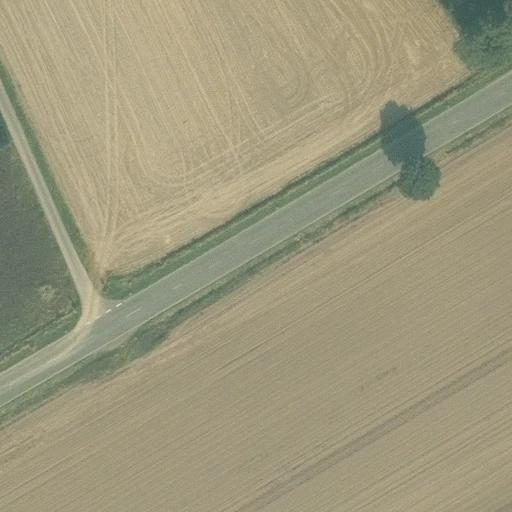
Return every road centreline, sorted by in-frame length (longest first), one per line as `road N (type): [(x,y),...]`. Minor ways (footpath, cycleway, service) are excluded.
road 1 (secondary): [(102,331),(511,88)]
road 2 (unclassified): [(0,103),(102,331)]
